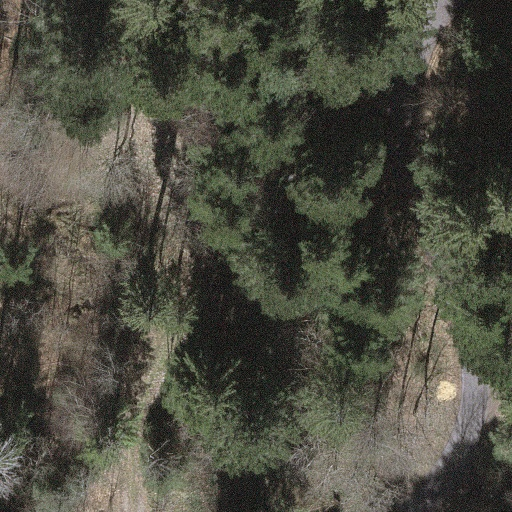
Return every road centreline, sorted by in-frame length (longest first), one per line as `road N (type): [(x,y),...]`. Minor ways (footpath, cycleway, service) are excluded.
road 1 (track): [(403,511),(485,388),(373,117),(461,0)]
road 2 (track): [(118,511),(205,276),(99,0)]
